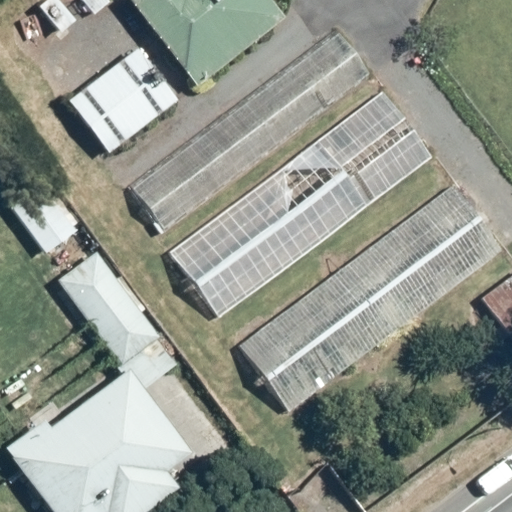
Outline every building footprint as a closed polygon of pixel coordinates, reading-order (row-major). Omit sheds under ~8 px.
[(126,0),(194,85),(280,17),(266,0),(126,0)] [(372,77),(335,27),(122,184),(160,234),(372,77)] [(175,100),(134,47),(64,101),(105,154),(175,100)] [(432,157),(379,87),(162,250),(216,320),(432,157)] [(40,176),(4,200),(41,254),(76,230),(54,197),(40,176)] [(502,248),(453,182),(283,310),(236,346),(285,411),(502,248)] [(140,391),(176,367),(97,251),(56,279),(118,369),(6,452),(50,511),(138,511),(173,487),(159,469),(184,450),(140,391)] [(511,332),(511,265),(475,295),(507,337),(511,332)]
